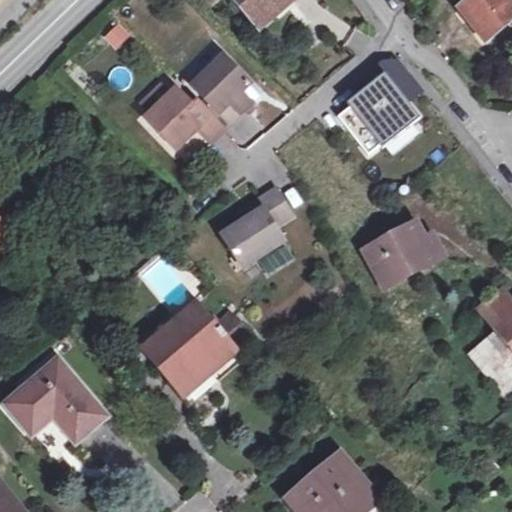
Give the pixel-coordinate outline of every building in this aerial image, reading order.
[(296,0),(236,0),(255,23),(281,0),(289,0),(293,3),(296,0)] [(289,0),(281,0),(255,23),(261,30),(293,3),(289,0)] [(511,8),(505,0),(475,0),(460,12),(486,44),(511,22),(511,8)] [(119,23),(103,39),(116,52),(132,37),(119,23)] [(253,88),(226,61),(194,90),(229,127),(250,107),(242,98),(253,88)] [(409,75),(402,65),(385,66),(382,68),(396,86),(409,75)] [(424,93),(409,75),(396,86),(395,86),(409,105),(424,93)] [(395,86),(386,76),(365,92),(369,97),(340,119),(371,158),(420,118),(409,105),(395,86)] [(164,111),(179,96),(171,87),(156,103),(164,111)] [(156,118),(188,150),(200,138),(196,134),(203,127),(217,142),(227,132),(200,104),(196,107),(182,93),(179,96),(164,111),(156,118)] [(223,239),(244,271),(285,244),(275,230),(294,218),(276,191),(257,203),(263,212),(223,239)] [(36,232),(14,209),(0,222),(0,245),(5,241),(16,252),(36,232)] [(423,243),(415,228),(367,254),(383,285),(409,272),(413,278),(436,266),(423,243)] [(423,243),(436,266),(447,259),(435,237),(423,243)] [(5,241),(0,245),(0,253),(7,261),(16,252),(5,241)] [(409,272),(383,285),(387,292),(413,278),(409,272)] [(498,334),(511,322),(511,299),(505,291),(480,311),(498,334)] [(245,362),(199,309),(154,348),(164,360),(158,366),(173,384),(179,378),(200,402),(245,362)] [(511,322),(498,334),(511,351),(511,322)] [(110,418),(61,361),(8,406),(34,438),(58,418),(79,444),(110,418)] [(371,511),(381,504),(342,457),(288,502),(296,511),(371,511)] [(22,511),(0,483),(0,511),(22,511)]
